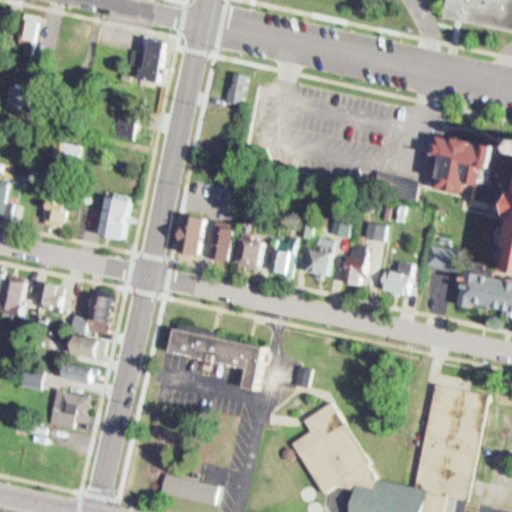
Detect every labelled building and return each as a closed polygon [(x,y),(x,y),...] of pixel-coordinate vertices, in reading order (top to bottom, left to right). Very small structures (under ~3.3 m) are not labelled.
[(450,0),(511,0),(511,29),(447,15),(450,0)] [(40,13),(31,48),(9,43),(19,7),(40,13)] [(0,43),(8,45),(14,12),(0,9),(0,43)] [(86,29),(67,25),(62,51),(81,55),(86,29)] [(167,35),(149,32),(147,42),(132,39),(128,65),(141,67),(140,73),(159,77),(167,35)] [(242,70),(258,73),(253,100),(237,97),(242,70)] [(133,130),(115,127),(121,95),(140,99),(133,130)] [(56,133),(53,145),(68,149),(71,136),(56,133)] [(445,134),(494,145),(495,140),(507,143),(506,152),(511,153),(511,272),(501,270),(509,238),(511,238),(511,195),(509,195),(506,205),(496,203),(494,213),(465,207),(469,191),(443,186),(448,163),(439,161),(445,134)] [(58,157),(69,159),(66,173),(82,176),(89,143),(62,138),(58,157)] [(0,168),(9,170),(3,205),(0,204),(0,168)] [(131,192),(123,231),(97,226),(105,187),(131,192)] [(46,192),(41,214),(64,219),(68,197),(46,192)] [(6,195),(4,210),(16,212),(19,198),(6,195)] [(396,196),(406,198),(402,214),(393,212),(396,196)] [(187,208),(179,246),(196,250),(204,211),(187,208)] [(386,217),(383,233),(364,230),(367,214),(386,217)] [(233,222),(227,257),(207,254),(213,218),(233,222)] [(394,223),(376,221),(375,236),(392,238),(394,223)] [(218,255),(238,258),(243,226),(224,223),(218,255)] [(333,231),(325,272),(301,267),(307,240),(315,242),(318,228),(333,231)] [(262,235),(239,231),(233,262),(255,267),(262,235)] [(296,237),(289,269),(266,264),(273,232),(296,237)] [(271,267),(271,235),(247,235),(247,267),(271,267)] [(342,239),(320,236),(315,270),(337,274),(342,239)] [(368,243),(364,267),(360,266),(357,279),(342,276),(348,240),(368,243)] [(436,241),(467,247),(462,270),(431,264),(436,241)] [(352,280),(372,283),(378,246),(357,243),(352,280)] [(414,256),(396,253),(393,263),(382,261),(378,283),(407,289),(414,256)] [(472,264),(511,272),(511,313),(507,313),(508,307),(483,302),(481,308),(463,303),(472,264)] [(6,272),(0,300),(0,305),(19,310),(27,277),(6,272)] [(41,273),(36,297),(42,298),(39,312),(59,316),(67,278),(41,273)] [(92,286),(87,309),(73,305),(69,321),(85,325),(87,315),(107,320),(114,291),(92,286)] [(93,317),(82,314),(79,326),(90,328),(93,317)] [(179,324),(276,346),(266,388),(255,386),(259,369),(173,349),(179,324)] [(102,333),(96,355),(62,347),(66,329),(70,330),(71,326),(102,333)] [(93,361),(90,374),(60,367),(63,354),(93,361)] [(44,364),(41,380),(15,375),(18,359),(44,364)] [(71,376),(100,379),(102,365),(73,361),(71,376)] [(306,364),(319,367),(315,386),(302,383),(306,364)] [(308,420),(340,400),(377,460),(373,462),(382,477),(419,485),(442,383),(495,395),(472,496),(452,492),(447,511),(357,511),(363,488),(344,483),(329,493),(297,441),(315,430),(308,420)] [(62,387),(98,395),(94,413),(85,411),(82,427),(54,421),(62,387)] [(227,484),(222,504),(171,492),(176,472),(227,484)]
